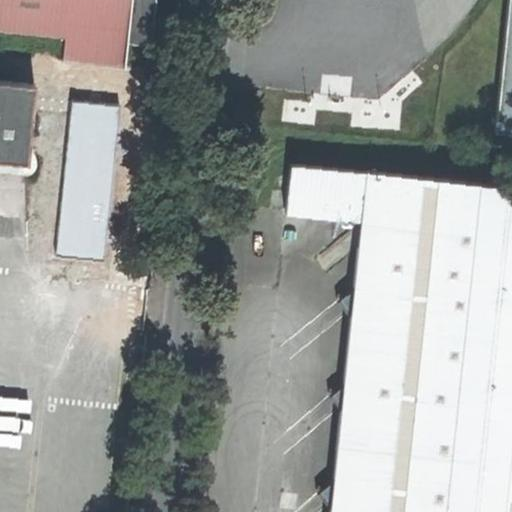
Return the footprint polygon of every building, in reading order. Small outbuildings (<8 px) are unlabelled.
[(64,60),(124,65),(127,37),(147,38),(153,33),(156,9),(149,8),(149,0),(0,0),(0,24),(67,31),(64,60)] [(511,128),(511,0),(506,0),(494,127),(511,128)] [(0,154),(29,157),(37,80),(0,76),(0,154)] [(70,130),(58,254),(104,259),(108,218),(121,102),(73,98),(75,85),(46,83),(41,126),(70,130)] [(511,511),(511,180),(292,160),(284,209),(359,216),(371,233),(357,245),(353,284),(365,299),(351,312),(345,379),(356,395),(342,407),(337,448),(334,476),(344,491),(332,504),(331,511),(511,511)]
